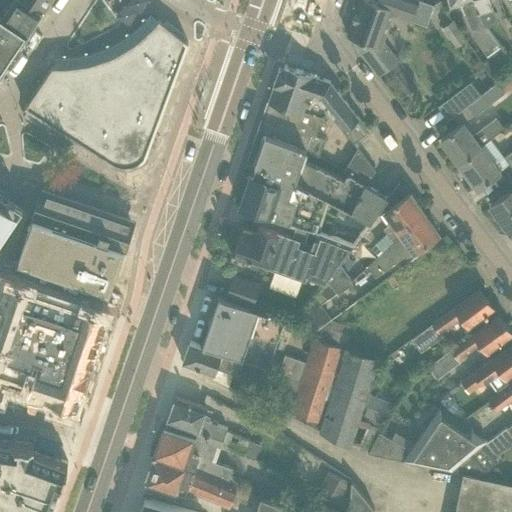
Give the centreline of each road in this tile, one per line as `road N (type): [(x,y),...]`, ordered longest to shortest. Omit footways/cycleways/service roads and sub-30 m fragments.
road 1 (secondary): [(111,433),(260,0)]
road 2 (residential): [(511,283),(328,42),(341,0)]
road 3 (unknown): [(162,372),(283,426),(383,488),(443,505)]
